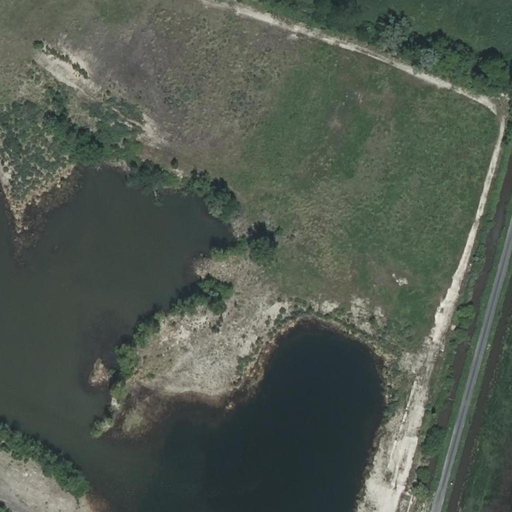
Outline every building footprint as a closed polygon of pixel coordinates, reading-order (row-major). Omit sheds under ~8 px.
[(234,108),(231,119),(237,121),(240,110),(234,108)] [(251,130),(255,120),(249,117),(245,127),(251,130)] [(200,182),(208,171),(203,167),(195,179),(200,182)] [(223,195),(230,182),(224,179),(217,191),(223,195)] [(411,336),(420,308),(396,300),(387,328),(411,336)] [(307,311),(302,326),(320,331),(325,317),(307,311)] [(273,333),(279,320),(263,312),(256,324),(273,333)] [(411,375),(412,369),(398,365),(397,371),(411,375)] [(387,407),(382,422),(389,424),(394,409),(387,407)]
